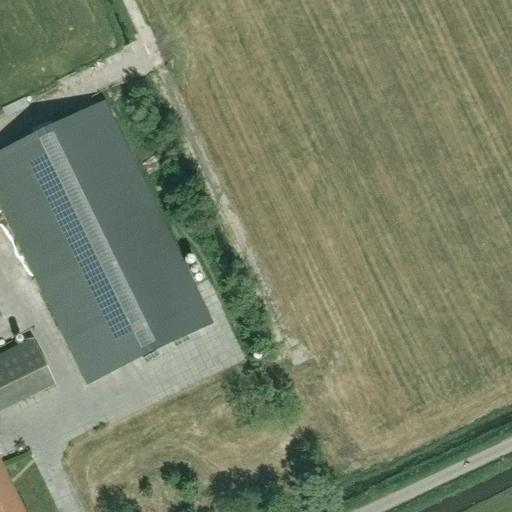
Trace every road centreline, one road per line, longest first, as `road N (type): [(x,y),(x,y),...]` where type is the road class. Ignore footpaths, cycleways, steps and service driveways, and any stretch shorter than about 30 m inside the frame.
road 1 (unclassified): [(369,511),(511,444)]
road 2 (unknown): [(74,511),(46,451),(47,427),(97,396)]
